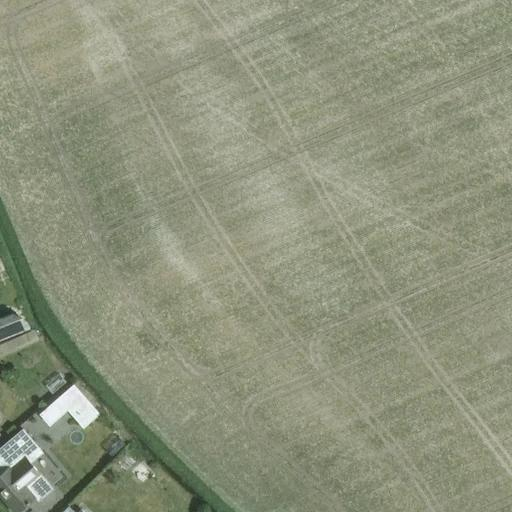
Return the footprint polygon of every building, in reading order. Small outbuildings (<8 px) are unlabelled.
[(30,331),(15,338),(19,347),(34,340),(30,331)] [(66,370),(49,387),(59,397),(76,380),(66,370)] [(76,382),(52,403),(57,408),(62,414),(86,393),(76,382)] [(30,434),(0,458),(0,471),(1,473),(0,474),(0,494),(15,511),(19,511),(39,495),(43,500),(55,489),(32,463),(44,452),(30,434)] [(143,483),(152,474),(141,463),(133,471),(133,475),(143,483)]
